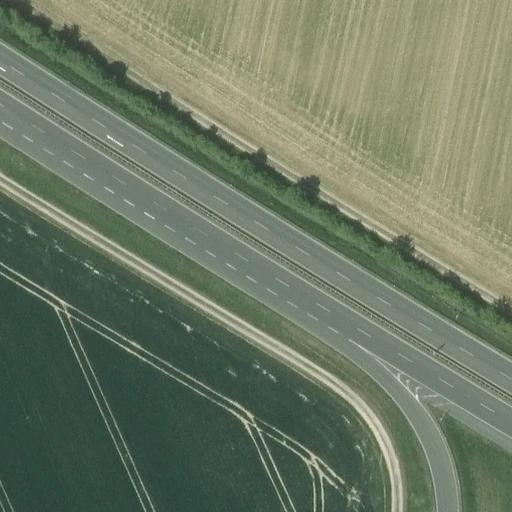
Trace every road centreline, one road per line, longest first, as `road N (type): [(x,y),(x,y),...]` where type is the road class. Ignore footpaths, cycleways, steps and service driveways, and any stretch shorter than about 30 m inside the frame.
road 1 (trunk): [(511,380),(0,61)]
road 2 (track): [(511,309),(15,0)]
road 3 (track): [(395,511),(388,448),(352,393),(138,271),(0,180)]
road 4 (trunk): [(0,105),(355,328)]
road 5 (trunk): [(355,328),(424,431),(441,466),(447,511)]
road 6 (trunk): [(355,328),(511,423)]
